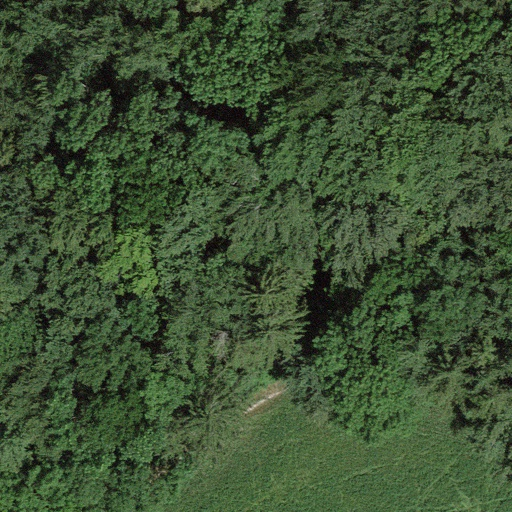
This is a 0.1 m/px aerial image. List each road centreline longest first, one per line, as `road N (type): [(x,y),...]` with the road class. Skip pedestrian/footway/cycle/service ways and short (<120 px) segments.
road 1 (track): [(511,274),(424,271),(203,286),(0,313)]
road 2 (track): [(169,511),(363,368),(511,408)]
